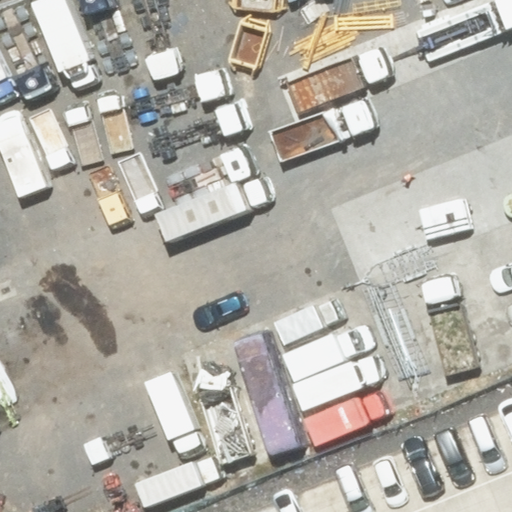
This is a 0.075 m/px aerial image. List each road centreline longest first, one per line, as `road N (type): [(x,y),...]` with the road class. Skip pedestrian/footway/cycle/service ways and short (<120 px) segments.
road 1 (unknown): [(480,0),(111,151)]
road 2 (unknown): [(511,459),(390,511)]
